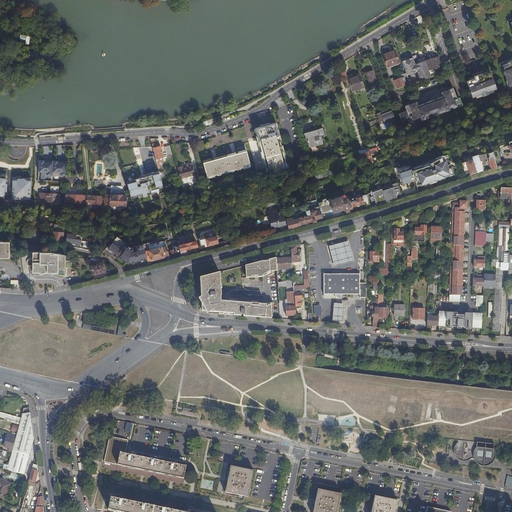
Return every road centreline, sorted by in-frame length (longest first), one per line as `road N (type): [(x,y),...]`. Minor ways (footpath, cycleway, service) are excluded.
road 1 (motorway): [(511,404),(345,385),(0,327)]
road 2 (motorway): [(0,352),(511,427)]
road 3 (residential): [(430,0),(262,108),(203,132),(0,140)]
road 4 (secondary): [(211,258),(511,173)]
road 5 (secondary): [(234,327),(511,347)]
road 6 (residential): [(299,452),(107,411),(80,424)]
road 7 (residential): [(491,491),(299,452)]
road 8 (secondary): [(211,258),(93,289)]
